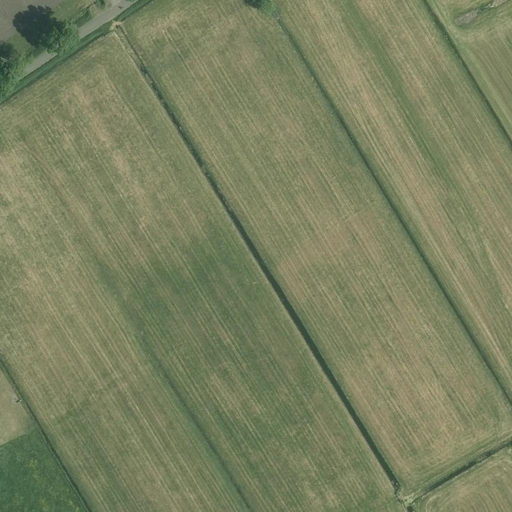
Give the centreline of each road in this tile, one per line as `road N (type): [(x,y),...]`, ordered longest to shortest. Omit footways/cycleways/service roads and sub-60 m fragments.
road 1 (track): [(511,421),(256,0)]
road 2 (unclassified): [(0,85),(126,0)]
road 3 (track): [(396,511),(395,496),(511,426)]
